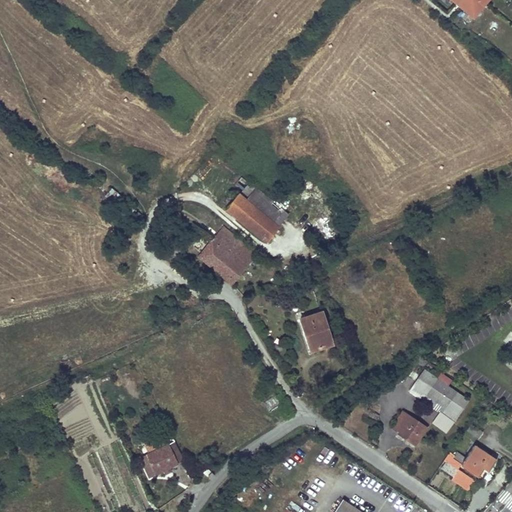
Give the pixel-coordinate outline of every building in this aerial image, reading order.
[(455,0),(458,2),(474,15),(486,0),(455,0)] [(287,216),(254,189),(244,200),(256,209),(243,224),(265,243),(287,216)] [(244,200),(238,194),(225,209),(243,224),(256,209),(244,200)] [(136,211),(130,206),(124,214),(130,219),(136,211)] [(175,217),(170,212),(154,233),(158,237),(175,217)] [(256,255),(222,226),(198,256),(232,285),(256,255)] [(185,249),(174,240),(164,252),(175,260),(185,249)] [(321,312),(300,319),(310,352),(332,344),(321,312)] [(467,400),(455,392),(447,386),(450,380),(440,373),(436,379),(423,370),(409,391),(452,421),(467,400)] [(397,433),(414,444),(425,427),(402,412),(391,427),(398,431),(397,433)] [(471,424),(466,431),(478,439),(482,432),(471,424)] [(167,445),(139,458),(148,478),(176,464),(167,445)] [(488,471),(495,461),(473,446),(465,458),(460,454),(455,461),(477,476),(483,468),(488,471)] [(457,469),(445,462),(441,469),(452,477),(457,469)] [(203,472),(210,479),(213,476),(206,469),(203,472)] [(364,511),(340,495),(328,511),(364,511)]
